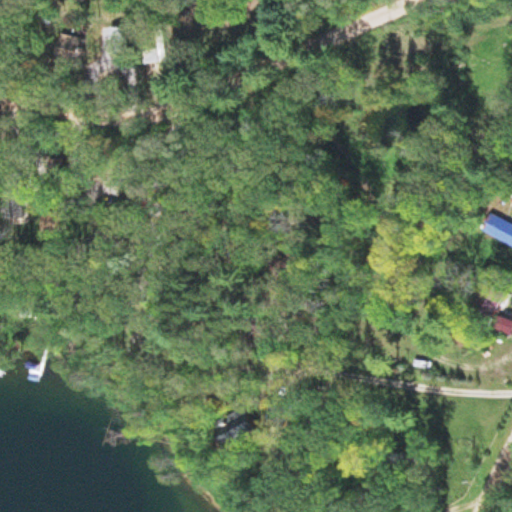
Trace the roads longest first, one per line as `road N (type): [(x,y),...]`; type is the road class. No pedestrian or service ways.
road 1 (residential): [(442,0),(172,94),(0,103)]
road 2 (track): [(511,391),(436,389),(172,334)]
